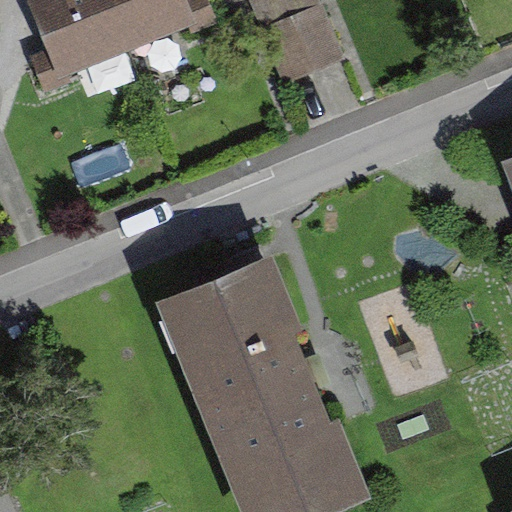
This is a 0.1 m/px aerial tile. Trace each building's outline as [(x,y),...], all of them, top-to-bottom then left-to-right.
[(103,0),(24,0),(57,83),(125,56),(103,0)] [(181,0),(103,0),(125,56),(193,30),(181,0)] [(315,75),(284,0),(251,0),(287,87),(315,75)] [(284,0),(315,75),(342,64),(315,0),(284,0)] [(511,157),(502,162),(511,187),(511,157)] [(268,258),(152,306),(238,511),(329,511),(367,496),(268,258)]
